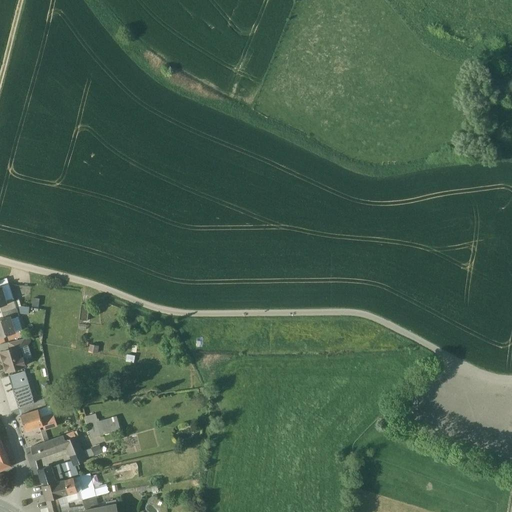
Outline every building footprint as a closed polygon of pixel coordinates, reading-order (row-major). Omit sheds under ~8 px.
[(9,285),(1,287),(5,301),(13,298),(9,285)] [(13,298),(5,301),(6,304),(0,306),(0,307),(1,312),(16,308),(14,301),(13,298)] [(80,320),(88,321),(90,306),(82,304),(80,320)] [(16,308),(1,312),(3,318),(10,316),(18,314),(16,308)] [(3,318),(0,318),(0,337),(15,333),(10,316),(3,318)] [(26,338),(9,342),(11,349),(11,350),(20,347),(27,345),(26,338)] [(98,347),(90,345),(89,352),(96,353),(98,347)] [(20,347),(11,350),(11,349),(1,352),(6,371),(27,365),(29,362),(28,358),(24,356),(23,356),(20,347)] [(25,372),(9,377),(13,390),(29,385),(25,372)] [(29,385),(13,390),(17,402),(33,397),(29,385)] [(44,399),(19,409),(21,415),(38,409),(39,410),(46,408),(44,399)] [(38,409),(21,415),(26,431),(43,426),(44,426),(41,418),(39,410),(38,409)] [(53,415),(41,418),(44,426),(43,426),(44,430),(56,426),(53,415)] [(85,417),(92,438),(121,430),(118,416),(99,421),(98,415),(85,417)] [(70,431),(62,434),(63,436),(65,441),(72,438),(70,431)] [(63,436),(52,439),(57,452),(68,448),(65,441),(63,436)] [(72,438),(65,441),(68,448),(71,456),(82,451),(76,436),(72,438)] [(52,439),(31,447),(34,459),(57,452),(52,439)] [(92,449),(94,456),(102,453),(100,447),(92,449)] [(92,449),(82,451),(85,458),(94,456),(92,449)] [(82,451),(71,456),(73,462),(75,466),(86,461),(85,458),(82,451)] [(0,456),(0,469),(11,465),(6,454),(0,456)] [(73,462),(60,465),(64,480),(65,479),(80,476),(75,466),(73,462)] [(51,466),(38,469),(42,486),(43,486),(64,480),(60,465),(51,467),(51,466)] [(82,476),(73,478),(77,492),(81,493),(87,492),(82,476)] [(73,478),(66,480),(69,494),(77,492),(73,478)] [(64,480),(43,486),(47,500),(69,494),(66,480),(65,479),(64,480)] [(87,492),(81,493),(82,499),(95,496),(94,490),(87,492)]
